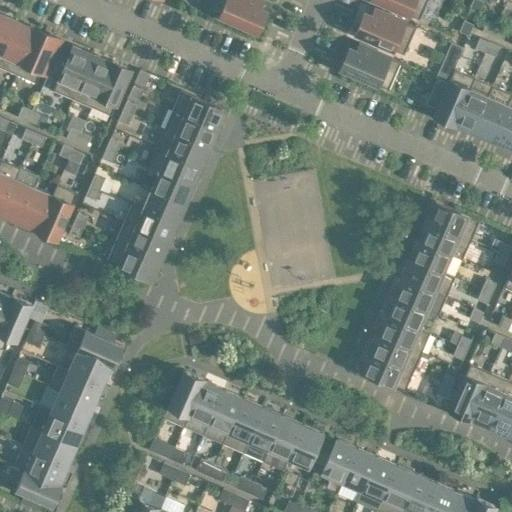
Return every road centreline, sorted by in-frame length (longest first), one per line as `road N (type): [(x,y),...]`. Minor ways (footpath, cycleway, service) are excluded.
road 1 (residential): [(511,192),(281,90)]
road 2 (residential): [(281,90),(75,0)]
